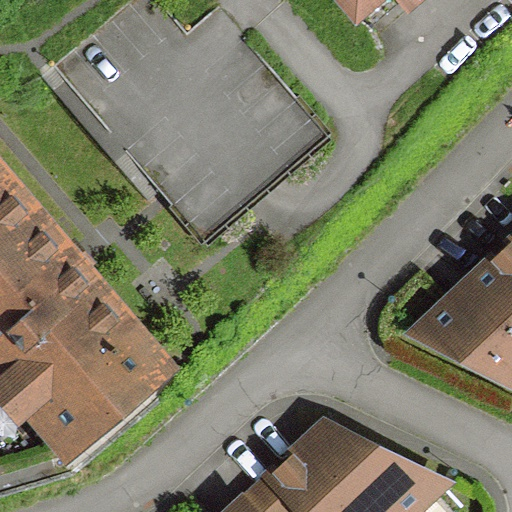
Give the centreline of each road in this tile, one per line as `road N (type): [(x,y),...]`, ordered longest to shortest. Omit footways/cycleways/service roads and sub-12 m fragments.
road 1 (residential): [(296,347),(511,128)]
road 2 (residential): [(88,511),(120,503),(296,347)]
road 3 (residential): [(296,347),(511,453)]
